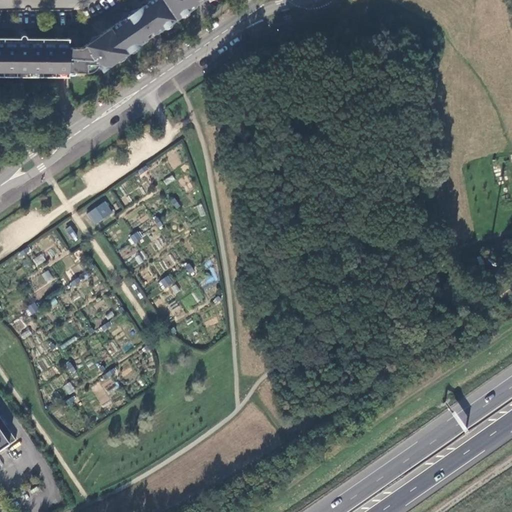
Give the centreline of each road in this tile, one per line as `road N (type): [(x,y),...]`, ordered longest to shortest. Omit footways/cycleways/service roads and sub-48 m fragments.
road 1 (tertiary): [(0,187),(271,0)]
road 2 (track): [(252,511),(511,330)]
road 3 (trunk): [(511,388),(331,511)]
road 4 (trunk): [(378,511),(511,420)]
